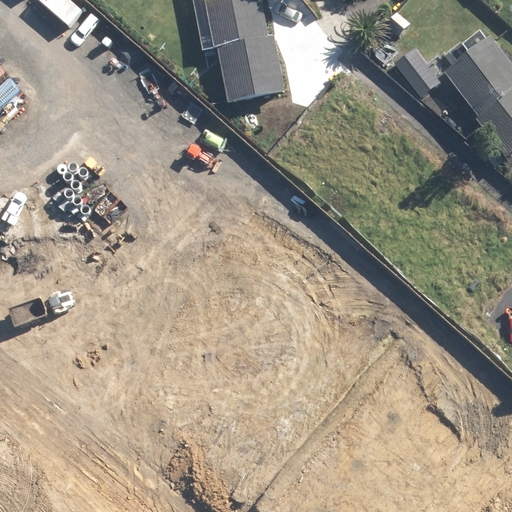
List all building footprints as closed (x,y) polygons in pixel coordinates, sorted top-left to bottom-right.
[(223,52),(234,107),(291,96),(280,41),(275,43),(266,0),(223,0),(209,3),(219,53),(223,52)] [(389,28),(403,40),(415,26),(400,14),(389,28)] [(450,78),(511,159),(511,60),(498,42),(450,78)] [(354,105),(336,89),(314,114),(331,130),(354,105)] [(156,481),(129,511),(459,511),(440,495),(506,420),(439,361),(418,385),(351,326),(359,317),(329,290),(338,279),(321,265),(329,254),(305,235),(291,254),(312,270),(305,280),(307,281),(270,323),(235,292),(275,229),(230,201),(167,291),(172,295),(169,299),(112,380),(148,407),(172,380),(185,391),(149,432),(162,443),(140,467),(156,481)] [(63,457),(98,479),(140,414),(97,386),(109,368),(83,352),(66,379),(57,373),(24,425),(67,452),(63,457)] [(0,511),(50,511),(10,484),(0,498),(0,511)]
